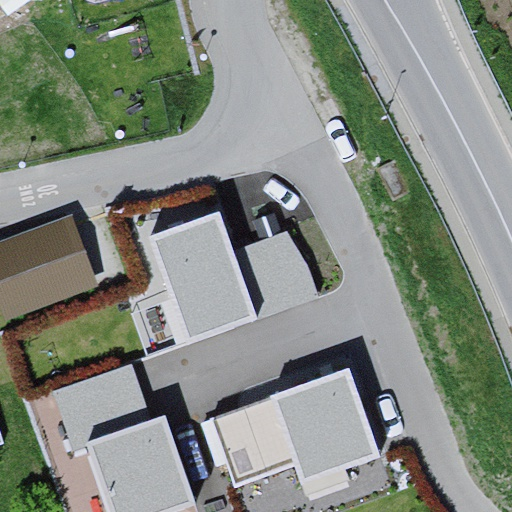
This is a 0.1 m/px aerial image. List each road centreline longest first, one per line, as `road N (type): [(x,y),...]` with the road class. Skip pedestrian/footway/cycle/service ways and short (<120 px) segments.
road 1 (track): [(259,119),(315,162),(433,446),(471,511)]
road 2 (residential): [(234,0),(258,74),(259,119),(236,147),(187,169),(0,205)]
road 3 (tertiary): [(383,0),(511,247)]
